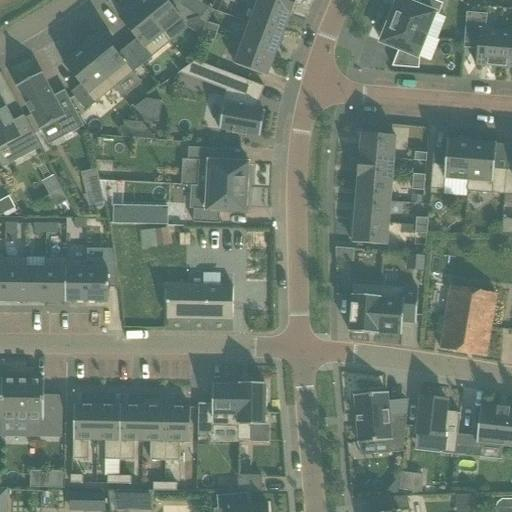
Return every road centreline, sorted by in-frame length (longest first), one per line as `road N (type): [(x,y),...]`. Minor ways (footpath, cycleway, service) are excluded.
road 1 (residential): [(299,348),(0,344)]
road 2 (residential): [(299,348),(297,155),(308,91)]
road 3 (residential): [(511,379),(299,348)]
road 4 (residential): [(308,91),(511,109)]
road 5 (residential): [(299,348),(315,511)]
